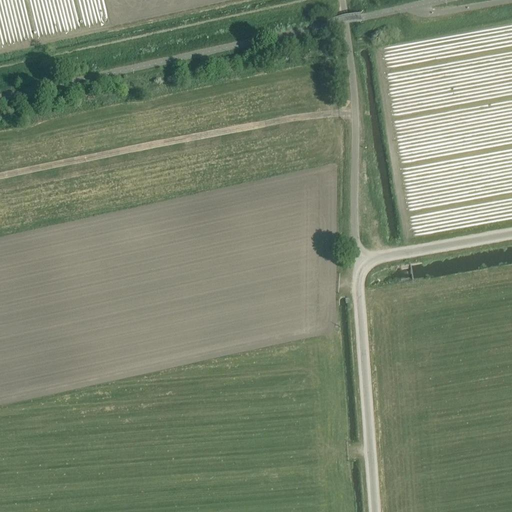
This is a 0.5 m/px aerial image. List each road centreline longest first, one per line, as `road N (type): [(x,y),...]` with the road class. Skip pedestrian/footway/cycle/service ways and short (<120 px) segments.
road 1 (unclassified): [(359,262),(342,0)]
road 2 (unclassified): [(375,511),(359,262)]
road 3 (unclassified): [(359,262),(511,234)]
